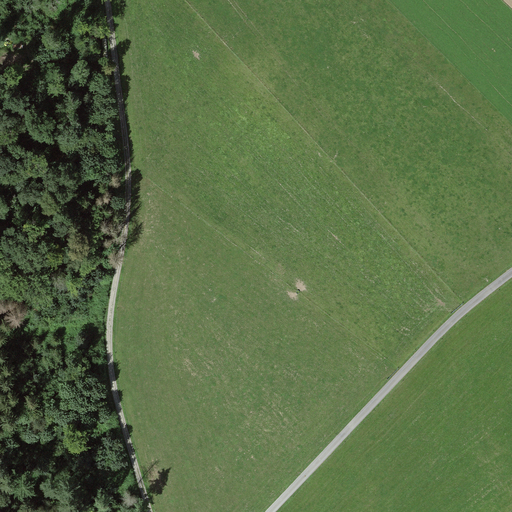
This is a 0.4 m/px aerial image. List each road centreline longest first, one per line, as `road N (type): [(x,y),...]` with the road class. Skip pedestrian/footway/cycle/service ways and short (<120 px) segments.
road 1 (track): [(101,0),(128,187),(109,373),(148,511)]
road 2 (track): [(511,272),(268,511)]
